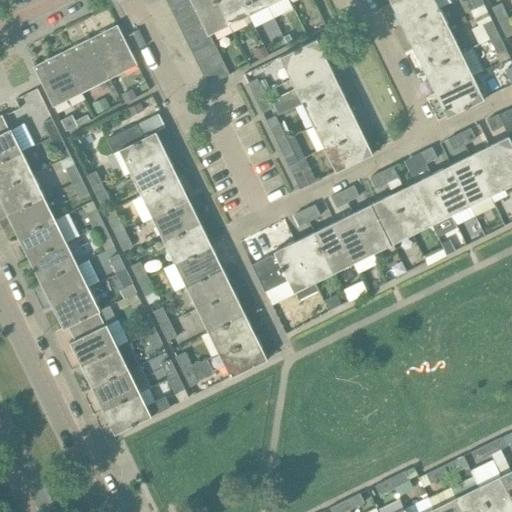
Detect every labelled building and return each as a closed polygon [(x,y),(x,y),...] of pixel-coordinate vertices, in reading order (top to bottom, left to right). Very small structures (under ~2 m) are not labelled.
[(187,0),(171,8),(176,19),(197,8),(192,0),(187,0)] [(210,33),(230,23),(217,0),(192,0),(197,8),(203,19),(208,30),(210,33)] [(249,14),(241,0),(217,0),(230,23),(249,14)] [(241,0),(249,14),(268,4),(266,0),(241,0)] [(396,0),(393,2),(404,25),(441,7),(451,2),(449,0),(396,0)] [(471,10),(475,18),(488,11),(482,0),(471,0),(475,8),(471,10)] [(493,7),(500,21),(509,17),(502,2),(493,7)] [(415,47),(452,29),(441,7),(404,25),(415,47)] [(197,8),(176,19),(182,30),(203,19),(197,8)] [(471,28),(479,44),(490,39),(499,34),(488,11),(475,18),(478,25),(471,28)] [(511,33),(511,22),(509,17),(500,21),(507,36),(511,33)] [(187,40),(208,30),(203,19),(182,30),(187,40)] [(90,38),(110,78),(138,64),(118,24),(110,28),(112,32),(93,42),(90,38)] [(426,70),(463,52),(452,29),(415,47),(426,70)] [(193,51),(214,41),(210,33),(208,30),(187,40),(193,51)] [(499,34),(490,39),(498,53),(507,49),(499,34)] [(63,51),(62,52),(82,92),(110,78),(90,38),(83,41),(85,46),(65,56),(63,51)] [(293,79),(329,61),(318,38),(281,56),(293,79)] [(198,62),(219,52),(214,41),(193,51),(198,62)] [(265,45),(255,50),(259,59),(269,54),(265,45)] [(82,92),(62,52),(55,55),(57,59),(38,69),(35,65),(34,66),(54,106),(82,92)] [(219,52),(198,62),(203,73),(224,63),(219,52)] [(474,75),(463,52),(426,70),(437,93),(474,75)] [(340,84),(329,61),(293,79),(297,87),(273,99),(279,114),(304,102),(340,84)] [(230,74),(224,63),(203,73),(209,84),(230,74)] [(485,98),(474,75),(437,93),(449,116),(485,98)] [(266,78),(259,82),(257,78),(249,82),(256,97),(265,93),(264,92),(271,89),(266,78)] [(315,124),(351,106),(340,84),(304,102),(315,124)] [(137,96),(133,87),(121,93),(126,102),(137,96)] [(265,93),(256,97),(263,112),(272,107),(265,93)] [(110,106),(105,96),(92,103),(97,113),(110,106)] [(129,108),(133,115),(145,110),(141,102),(129,108)] [(326,147),(362,129),(351,106),(315,124),(326,147)] [(511,110),(500,116),(504,125),(509,136),(510,135),(511,138),(511,137),(511,110)] [(0,161),(23,150),(12,127),(10,128),(2,114),(0,115),(0,161)] [(73,114),(62,119),(67,130),(78,125),(73,114)] [(504,125),(500,116),(499,114),(487,119),(493,130),(504,125)] [(51,137),(60,132),(53,118),(44,122),(51,137)] [(278,142),(287,138),(280,123),(271,127),(278,142)] [(132,172),(169,154),(157,130),(144,136),(137,124),(120,133),(108,139),(115,153),(121,150),(132,172)] [(460,133),(465,144),(476,138),(471,127),(460,133)] [(362,129),(326,147),(337,170),(374,152),(362,129)] [(67,147),(60,132),(51,137),(62,159),(71,155),(67,147)] [(454,149),(465,144),(460,133),(449,139),(454,149)] [(511,184),(511,139),(511,138),(510,135),(509,136),(490,145),(509,185),(511,184)] [(289,165),(298,161),(287,138),(278,142),(289,165)] [(470,154),(490,195),(509,185),(490,145),(470,154)] [(421,152),(426,163),(438,157),(432,147),(421,152)] [(23,150),(0,161),(0,190),(34,173),(23,150)] [(143,194),(180,176),(169,154),(132,172),(143,194)] [(476,215),(495,206),(490,195),(470,154),(451,164),(471,204),(476,215)] [(298,161),(289,165),(300,188),(310,184),(302,169),(311,165),(307,156),(298,161)] [(82,178),(75,163),(66,167),(73,182),(82,178)] [(451,164),(432,174),(438,186),(451,214),(467,206),(471,204),(451,164)] [(393,165),(382,171),(387,182),(388,182),(391,189),(402,183),(399,176),(393,165)] [(87,175),(95,190),(104,185),(96,170),(87,175)] [(376,188),(387,182),(382,171),(371,177),(376,188)] [(0,190),(0,194),(9,214),(46,196),(34,173),(0,190)] [(432,174),(412,183),(435,229),(440,227),(437,221),(451,214),(432,174)] [(154,217),(191,199),(180,176),(143,194),(154,217)] [(73,182),(80,197),(89,192),(82,178),(73,182)] [(435,229),(412,183),(393,193),(412,233),(428,226),(430,231),(435,229)] [(104,185),(95,190),(102,204),(111,200),(104,185)] [(343,190),(349,201),(360,196),(354,185),(343,190)] [(349,201),(343,190),(332,196),(337,207),(349,201)] [(393,193),(373,202),(396,248),(393,242),(412,233),(393,193)] [(9,214),(20,236),(57,218),(46,196),(9,214)] [(165,239),(202,221),(191,199),(154,217),(165,239)] [(396,248),(373,202),(354,212),(374,252),(388,245),(391,251),(396,248)] [(304,209),(310,220),(321,215),(315,204),(304,209)] [(95,227),(104,223),(97,208),(88,213),(95,227)] [(298,226),(310,220),(304,209),(293,215),(298,226)] [(374,252),(354,212),(335,221),(354,261),(357,267),(362,265),(359,259),(374,252)] [(110,220),(117,235),(126,231),(119,216),(110,220)] [(31,259),(68,241),(57,218),(20,236),(31,259)] [(202,221),(165,239),(176,262),(213,244),(202,221)] [(354,261),(335,221),(315,231),(335,271),(354,261)] [(111,238),(104,223),(95,227),(102,242),(111,238)] [(126,231),(117,235),(124,250),(133,245),(126,231)] [(295,241),(315,281),(335,271),(315,231),(295,241)] [(79,264),(68,241),(31,259),(42,281),(79,264)] [(300,300),(319,290),(315,281),(295,241),(275,250),(276,252),(252,264),(265,291),(289,279),(295,290),(300,300)] [(224,267),(213,244),(176,262),(187,285),(224,267)] [(110,258),(117,273),(126,268),(119,253),(110,258)] [(139,280),(148,276),(141,261),(132,265),(139,280)] [(53,304),(90,286),(79,264),(42,281),(53,304)] [(198,307),(235,289),(224,267),(187,285),(198,307)] [(126,268),(117,273),(125,287),(134,283),(126,268)] [(155,290),(148,276),(139,280),(146,295),(155,290)] [(65,327),(101,309),(90,286),(53,304),(65,327)] [(235,289),(198,307),(210,330),(246,312),(235,289)] [(101,309),(65,327),(69,325),(75,339),(71,341),(83,364),(119,346),(108,323),(117,318),(110,305),(101,309)] [(154,311),(161,325),(170,321),(163,306),(154,311)] [(257,335),(246,312),(210,330),(221,353),(257,335)] [(147,333),(156,328),(149,313),(140,318),(147,333)] [(178,336),(170,321),(161,325),(168,340),(178,336)] [(154,347),(163,343),(156,328),(147,333),(154,347)] [(257,335),(221,353),(232,376),(269,358),(257,335)] [(83,364),(94,387),(109,379),(115,376),(130,369),(139,365),(128,342),(119,346),(83,364)] [(183,371),(192,366),(185,352),(176,356),(183,371)] [(169,378),(178,373),(171,359),(162,363),(169,378)] [(94,387),(105,409),(141,391),(137,382),(146,377),(140,364),(139,365),(130,369),(115,376),(109,379),(94,387)] [(192,366),(183,371),(191,386),(200,381),(192,366)] [(178,373),(169,378),(180,401),(189,397),(178,373)] [(148,404),(141,391),(105,409),(116,433),(171,406),(166,396),(148,404)] [(486,443),(491,453),(506,446),(501,436),(486,443)] [(476,461),(491,453),(486,443),(471,451),(476,461)] [(441,465),(443,469),(446,475),(461,468),(462,469),(469,466),(464,454),(441,465)] [(470,468),(475,478),(504,466),(500,456),(470,468)] [(446,475),(443,469),(441,465),(426,473),(431,482),(446,475)] [(511,469),(502,474),(511,495),(511,469)] [(406,470),(391,477),(395,487),(410,479),(406,470)] [(511,511),(511,495),(502,474),(479,485),(492,511),(511,511)] [(395,487),(391,477),(376,485),(381,494),(395,487)] [(464,511),(492,511),(479,485),(457,497),(464,511)] [(346,500),(350,509),(365,502),(360,493),(346,500)] [(434,508),(436,511),(464,511),(457,497),(434,508)] [(343,511),(350,509),(346,500),(331,507),(333,511),(343,511)]
